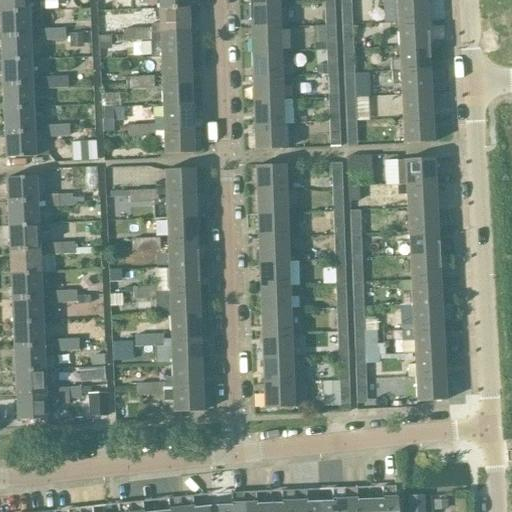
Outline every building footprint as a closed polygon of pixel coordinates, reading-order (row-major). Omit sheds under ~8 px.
[(36,2),(36,0),(0,0),(0,13),(29,12),(40,11),(40,2),(36,2)] [(188,0),(158,0),(159,11),(188,10),(188,0)] [(425,0),(395,0),(397,24),(427,23),(425,0)] [(350,2),(339,3),(340,27),(352,26),(350,2)] [(279,5),(249,6),(250,30),(280,29),(279,5)] [(159,22),(150,23),(150,29),(150,34),(159,33),(159,35),(189,34),(188,10),(159,11),(159,22)] [(30,37),(29,12),(0,13),(0,35),(0,38),(30,37)] [(335,12),(324,13),(324,27),(336,27),(335,12)] [(427,23),(397,24),(398,48),(428,47),(427,23)] [(341,40),(352,40),(352,26),(340,27),(341,40)] [(337,40),(336,27),(324,27),(325,41),(337,40)] [(65,29),(50,30),(51,42),(65,41),(65,29)] [(137,29),(123,30),(124,42),(135,41),(135,36),(138,35),(137,29)] [(138,35),(135,36),(135,41),(151,41),(150,34),(150,29),(137,29),(138,35)] [(250,30),(251,54),(281,53),(280,29),(250,30)] [(37,42),(51,42),(50,30),(36,30),(37,42)] [(68,34),(69,44),(83,43),(82,33),(68,34)] [(159,33),(150,34),(151,41),(151,46),(160,45),(160,58),(190,57),(189,34),(159,35),(159,33)] [(31,61),(30,37),(0,38),(1,62),(31,61)] [(399,59),(391,59),(391,72),(391,73),(400,72),(429,71),(428,47),(398,48),(399,59)] [(281,53),(251,54),(252,78),(282,77),(282,76),(292,76),(291,63),(281,64),(281,53)] [(190,57),(160,58),(161,82),(191,81),(190,57)] [(326,61),(326,65),(326,76),(338,75),(338,60),(326,61)] [(342,60),(343,75),(353,74),(352,60),(342,60)] [(32,85),(31,61),(1,62),(2,86),(32,85)] [(400,72),(391,73),(392,85),(400,84),(401,96),(431,95),(429,71),(400,72)] [(343,88),(353,88),(353,74),(343,75),(343,88)] [(327,89),(338,89),(338,75),(326,76),(327,89)] [(38,90),(53,89),(52,77),(38,78),(38,90)] [(67,88),(67,83),(67,77),(52,77),(53,89),(67,88)] [(125,90),(139,89),(139,77),(124,78),(125,90)] [(153,77),(139,77),(139,89),(154,89),(153,77)] [(252,78),(253,102),(283,101),(282,77),(252,78)] [(191,81),(161,82),(162,106),(192,105),(191,81)] [(33,109),(32,85),(2,86),(3,110),(33,109)] [(431,95),(401,96),(402,120),(432,119),(431,95)] [(283,101),(253,102),(254,127),(284,125),(283,101)] [(192,105),(162,106),(163,131),(192,130),(192,105)] [(328,109),(328,124),(340,123),(339,108),(328,109)] [(355,108),(344,108),(345,122),(356,122),(355,108)] [(33,109),(3,110),(4,134),(34,133),(33,109)] [(432,119),(402,120),(403,145),(433,143),(432,119)] [(356,122),(345,122),(345,135),(345,140),(357,140),(357,135),(356,122)] [(329,137),(341,136),(340,123),(328,124),(329,137)] [(69,125),(54,126),(55,137),(69,137),(69,125)] [(127,138),(141,137),(141,125),(126,126),(127,138)] [(155,125),(141,125),(141,137),(156,137),(155,125)] [(255,151),(285,150),(284,125),(254,127),(255,151)] [(40,138),(55,137),(54,126),(40,126),(40,138)] [(192,130),(163,131),(163,155),(193,154),(192,130)] [(5,159),(35,158),(34,133),(4,134),(5,159)] [(95,161),(95,142),(70,143),(71,162),(95,161)] [(370,156),(346,157),(346,173),(347,188),(358,187),(362,187),(362,180),(362,173),(371,173),(370,156)] [(434,159),(404,161),(405,185),(435,184),(434,159)] [(284,166),(255,167),(256,192),(285,191),(284,166)] [(194,170),(164,171),(165,196),(195,195),(194,170)] [(342,173),(330,174),(331,189),(343,189),(342,173)] [(7,203),(37,202),(36,178),(6,179),(7,203)] [(405,185),(397,186),(397,195),(406,195),(406,210),(436,208),(435,184),(405,185)] [(358,187),(347,188),(347,201),(350,201),(359,201),(358,187)] [(332,202),(344,202),(343,189),(331,189),(332,202)] [(129,203),(143,202),(143,190),(129,191),(129,203)] [(157,190),(143,190),(143,202),(158,202),(157,190)] [(285,191),(256,192),(257,216),(286,215),(285,191)] [(72,194),(57,195),(57,201),(59,201),(60,207),(73,207),(72,194)] [(44,195),(44,202),(45,208),(60,207),(59,201),(57,201),(57,195),(44,195)] [(195,195),(165,196),(166,220),(196,219),(195,195)] [(37,202),(7,203),(8,227),(38,226),(37,202)] [(436,208),(406,210),(408,234),(437,232),(436,208)] [(257,216),(257,240),(287,239),(286,215),(257,216)] [(196,219),(166,220),(166,244),(196,243),(196,219)] [(333,222),(333,237),(345,237),(344,221),(333,222)] [(348,221),(349,237),(361,236),(360,221),(348,221)] [(38,226),(8,227),(9,252),(39,251),(39,249),(38,226)] [(437,232),(408,234),(409,258),(439,256),(437,232)] [(350,250),(361,249),(361,236),(349,237),(350,250)] [(334,250),(346,250),(345,237),(333,237),(334,250)] [(159,238),(145,239),(145,251),(159,250),(159,238)] [(131,251),(145,251),(145,239),(131,239),(131,251)] [(257,240),(258,264),(288,263),(287,239),(257,240)] [(74,243),(58,244),(58,250),(61,250),(62,255),(74,255),(74,243)] [(196,243),(166,244),(167,268),(197,267),(196,243)] [(58,244),(46,244),(46,249),(46,256),(53,256),(62,255),(61,250),(58,250),(58,244)] [(39,251),(9,252),(10,277),(40,275),(40,274),(40,262),(47,262),(46,256),(46,249),(39,249),(39,251)] [(439,256),(409,258),(410,281),(440,281),(439,256)] [(258,264),(259,288),(289,287),(288,263),(258,264)] [(167,268),(168,292),(198,291),(197,267),(167,268)] [(362,269),(351,269),(351,285),(363,284),(363,283),(362,269)] [(347,270),(334,270),(335,285),(347,285),(347,270)] [(40,275),(10,277),(11,300),(41,298),(40,278),(40,275)] [(410,281),(399,282),(401,306),(441,305),(440,281),(410,281)] [(363,284),(351,285),(352,303),(364,302),(363,284)] [(336,299),(348,298),(347,285),(335,285),(336,299)] [(161,286),(147,287),(147,299),(162,298),(161,286)] [(133,300),(147,299),(147,287),(132,287),(133,300)] [(259,288),(260,312),(290,311),(289,287),(259,288)] [(76,291),(62,292),(62,303),(76,303),(76,291)] [(168,292),(169,316),(199,315),(198,291),(168,292)] [(48,292),(48,304),(62,303),(62,292),(48,292)] [(41,298),(11,300),(12,324),(42,322),(41,298)] [(401,306),(399,306),(401,330),(402,330),(412,330),(442,329),(441,305),(401,306)] [(261,336),(291,335),(290,311),(260,312),(261,336)] [(169,316),(169,340),(200,339),(199,315),(169,316)] [(364,317),(353,318),(353,333),(365,333),(364,317)] [(348,318),(337,318),(337,333),(349,333),(348,318)] [(42,322),(12,324),(13,349),(43,347),(42,322)] [(442,329),(412,330),(413,339),(414,353),(414,354),(443,353),(442,329)] [(365,333),(353,333),(354,346),(365,346),(365,348),(377,348),(376,332),(365,333)] [(338,347),(350,347),(349,333),(337,333),(338,347)] [(163,334),(148,335),(149,347),(163,346),(163,334)] [(134,347),(149,347),(148,335),(134,336),(134,347)] [(262,360),(292,359),(291,335),(261,336),(262,360)] [(79,351),(78,339),(63,340),(63,346),(66,346),(67,352),(79,351)] [(200,339),(169,340),(170,364),(200,363),(200,339)] [(50,340),(50,352),(67,352),(66,346),(63,346),(63,340),(50,340)] [(43,347),(13,349),(14,372),(44,371),(43,347)] [(443,353),(414,354),(415,378),(445,377),(443,353)] [(354,356),(355,381),(367,381),(366,362),(375,362),(375,355),(354,356)] [(263,384),(292,383),(292,359),(262,360),(263,384)] [(200,363),(170,364),(171,389),(201,388),(200,363)] [(339,366),(340,382),(351,381),(351,366),(339,366)] [(91,367),(79,368),(79,381),(91,381),(91,367)] [(44,371),(14,372),(15,397),(45,396),(45,383),(44,371)] [(445,377),(415,378),(416,403),(446,402),(445,377)] [(340,395),(352,394),(351,381),(340,382),(340,395)] [(356,394),(368,394),(367,381),(355,381),(356,394)] [(339,406),(339,405),(339,399),(338,382),(322,382),(323,407),(339,406)] [(164,383),(150,384),(150,395),(165,394),(164,383)] [(264,409),(293,408),(292,383),(263,384),(264,409)] [(136,395),(150,395),(150,384),(136,384),(136,395)] [(79,388),(64,389),(64,395),(67,395),(68,401),(80,400),(79,388)] [(172,413),(202,412),(201,388),(171,389),(172,413)] [(45,396),(15,397),(16,421),(46,419),(46,405),(54,405),(54,401),(68,401),(67,395),(64,395),(64,389),(53,389),(53,395),(45,396)] [(382,500),(370,500),(370,511),(395,511),(395,487),(382,488),(382,500)] [(319,511),(344,511),(344,489),(331,490),(332,502),(319,502),(319,511)] [(356,489),(344,489),(344,511),(370,511),(370,500),(357,501),(356,489)] [(269,511),(294,511),(294,491),(281,492),(281,504),(269,504),(269,511)] [(307,503),(306,491),(294,491),(294,511),(319,511),(319,502),(307,503)] [(218,507),(217,511),(243,511),(243,493),(231,494),(231,506),(218,507)] [(256,505),(256,493),(243,493),(243,511),(269,511),(269,504),(256,505)] [(180,498),(181,511),(207,511),(207,507),(194,509),(192,497),(180,498)] [(169,511),(162,511),(181,511),(180,498),(167,499),(169,511)] [(423,511),(422,498),(409,498),(409,511),(423,511)] [(130,503),(130,504),(130,511),(143,511),(142,502),(130,503)] [(118,511),(130,511),(130,504),(130,503),(117,505),(118,511)]
